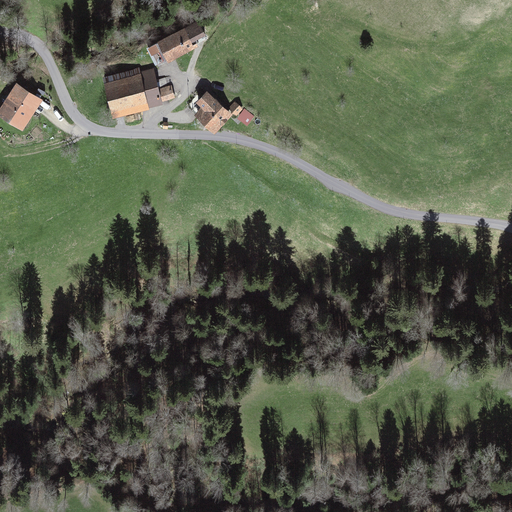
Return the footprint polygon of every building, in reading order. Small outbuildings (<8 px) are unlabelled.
[(149,48),(159,66),(197,46),(195,42),(205,37),(197,22),(149,48)] [(161,66),(105,82),(114,115),(170,99),(161,66)] [(41,97),(17,82),(0,108),(0,111),(22,126),(41,97)] [(217,94),(198,113),(218,133),(237,113),(217,94)] [(245,105),(238,114),(248,122),(255,114),(245,105)]
